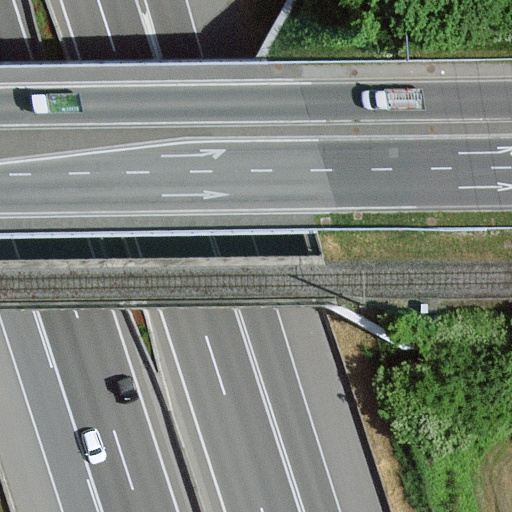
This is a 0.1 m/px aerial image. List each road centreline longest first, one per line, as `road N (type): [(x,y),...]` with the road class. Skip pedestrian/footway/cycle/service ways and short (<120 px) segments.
road 1 (secondary): [(0,192),(511,177)]
road 2 (secondary): [(511,97),(0,106)]
road 3 (motorway): [(0,71),(140,511)]
road 4 (motorway): [(223,381),(98,0)]
road 5 (motorway): [(223,381),(150,0)]
road 6 (motorway): [(264,511),(223,381)]
